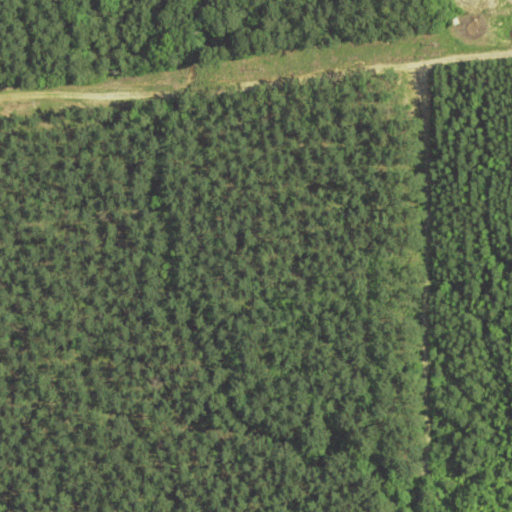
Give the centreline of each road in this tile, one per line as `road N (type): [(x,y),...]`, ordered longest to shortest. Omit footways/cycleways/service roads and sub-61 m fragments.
road 1 (residential): [(511,48),(0,69)]
road 2 (residential): [(136,64),(133,511)]
road 3 (residential): [(481,49),(511,235)]
